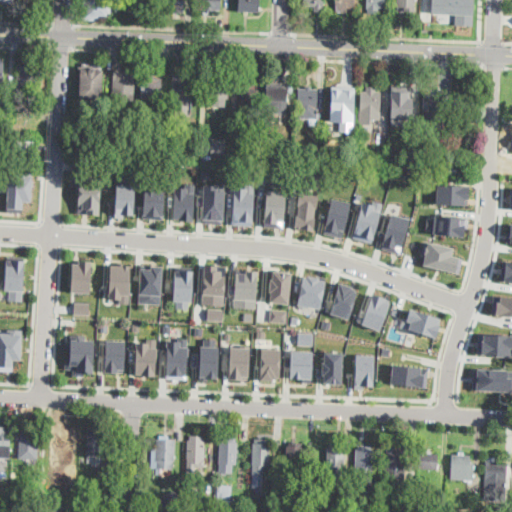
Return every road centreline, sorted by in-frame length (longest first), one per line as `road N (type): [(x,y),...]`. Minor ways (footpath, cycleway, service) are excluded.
road 1 (tertiary): [(0,32),(511,54)]
road 2 (residential): [(0,396),(511,415)]
road 3 (residential): [(0,231),(325,255),(468,304)]
road 4 (residential): [(445,414),(447,374),(484,252),(496,0)]
road 5 (residential): [(41,397),(65,0)]
